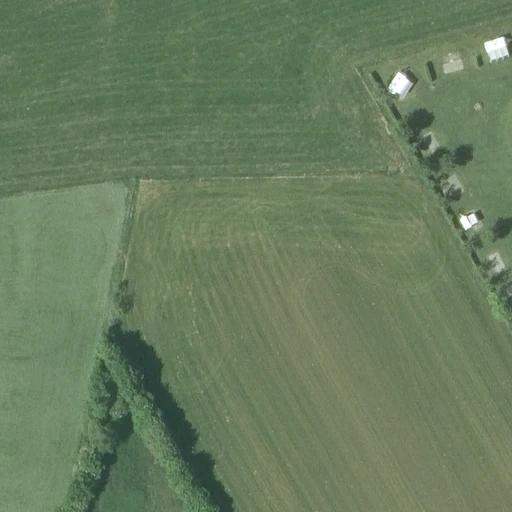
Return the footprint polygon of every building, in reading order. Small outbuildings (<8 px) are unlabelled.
[(496,64),(511,59),(511,48),(509,37),(491,42),(496,64)] [(448,75),(469,70),(464,48),(443,53),(448,75)] [(420,140),(429,158),(439,153),(430,135),(420,140)] [(464,202),(458,181),(446,185),(451,206),(464,202)] [(474,216),(463,220),(472,239),(482,234),(474,216)]
